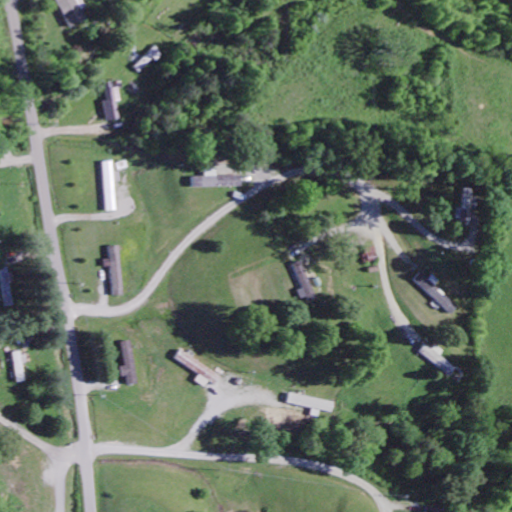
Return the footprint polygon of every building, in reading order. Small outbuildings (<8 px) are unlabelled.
[(56,0),(68,29),(86,22),(82,11),(83,11),(78,0),(56,0)] [(157,64),(165,57),(157,48),(135,69),(140,74),(154,61),(157,64)] [(103,104),(108,123),(122,120),(118,104),(121,103),(116,84),(104,87),(108,102),(103,104)] [(117,213),(116,184),(121,183),(120,173),(114,173),(113,163),(104,163),(106,214),(117,213)] [(216,171),(204,171),(205,178),(192,179),(192,189),(242,188),(241,177),(216,178),(216,171)] [(456,210),(455,227),(469,228),(470,211),(476,211),(476,199),(471,199),(472,191),(462,190),(461,210),(456,210)] [(121,248),(111,248),(113,298),(123,298),(121,248)] [(299,305),(313,300),(300,263),(292,266),(300,290),(295,292),(299,305)] [(5,309),(14,308),(10,273),(1,273),(5,309)] [(429,280),(427,281),(420,275),(413,282),(450,317),(458,308),(429,280)] [(121,344),(125,368),(120,369),(122,380),(127,379),(129,388),(139,386),(131,343),(121,344)] [(429,351),(421,346),(414,356),(444,378),(452,367),(429,351)] [(223,379),(181,352),(175,361),(200,377),(196,383),(206,389),(210,383),(217,388),(223,379)] [(334,414),(336,404),(290,395),(287,406),(314,411),(312,418),(320,419),(322,412),(334,414)]
